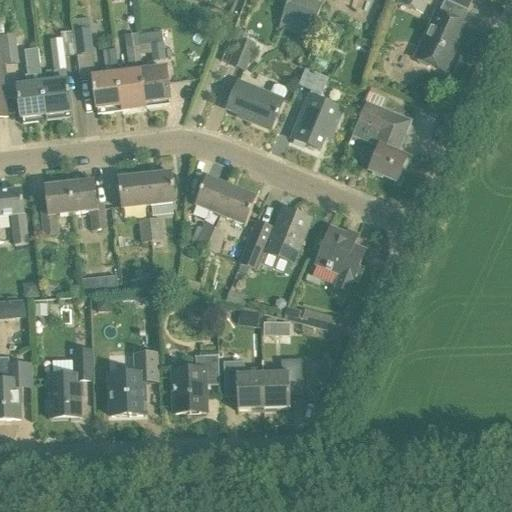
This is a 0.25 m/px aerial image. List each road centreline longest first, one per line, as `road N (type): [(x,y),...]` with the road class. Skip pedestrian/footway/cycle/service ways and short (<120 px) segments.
road 1 (residential): [(0,455),(310,445),(324,436),(420,232)]
road 2 (tertiary): [(42,511),(511,497)]
road 3 (residential): [(420,232),(185,142),(0,167)]
road 4 (residential): [(420,232),(511,29)]
